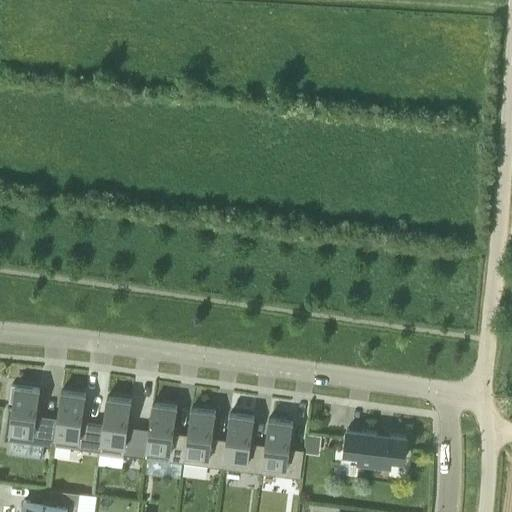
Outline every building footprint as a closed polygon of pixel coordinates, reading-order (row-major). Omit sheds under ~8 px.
[(13,402),(8,439),(38,443),(54,445),(54,444),(58,416),(36,413),(40,388),(33,387),(12,384),(9,402),(13,402)] [(58,416),(54,444),(100,450),(103,422),(82,419),(86,393),(61,390),(58,416)] [(103,422),(100,450),(145,456),(149,428),(128,425),(131,399),(107,396),(103,422)] [(149,428),(145,456),(184,461),(188,433),(173,431),(177,406),(153,402),(149,428)] [(188,433),(184,461),(223,467),(226,438),(212,436),(216,411),(191,407),(188,433)] [(226,438),(223,467),(261,472),(265,444),(251,442),(254,416),(230,413),(226,438)] [(265,444),(261,472),(300,477),(304,449),(289,447),(293,421),(269,418),(265,444)] [(347,428),(344,452),(359,454),(358,463),(390,467),(391,458),(404,459),(407,435),(347,428)] [(309,434),(307,452),(319,453),(321,435),(309,434)] [(20,508),(19,511),(76,511),(79,492),(51,489),(49,503),(24,500),(22,509),(20,508)]
